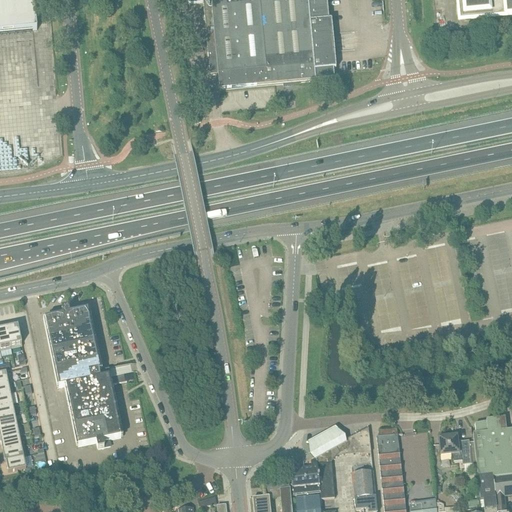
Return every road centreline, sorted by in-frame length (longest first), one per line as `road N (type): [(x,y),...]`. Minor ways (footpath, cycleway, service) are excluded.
road 1 (motorway): [(0,255),(511,151)]
road 2 (motorway): [(511,126),(0,230)]
road 3 (tertiary): [(234,457),(215,320),(149,0)]
road 4 (tertiary): [(106,266),(180,438),(209,458)]
road 5 (secondary): [(295,228),(511,188)]
road 6 (secondary): [(88,185),(296,134)]
road 7 (tertiary): [(285,424),(295,228)]
road 8 (secondary): [(106,266),(228,235),(295,228)]
road 9 (tertiary): [(67,0),(88,185)]
road 10 (residential): [(0,321),(24,321),(55,468)]
road 11 (residential): [(370,417),(440,416),(511,396)]
